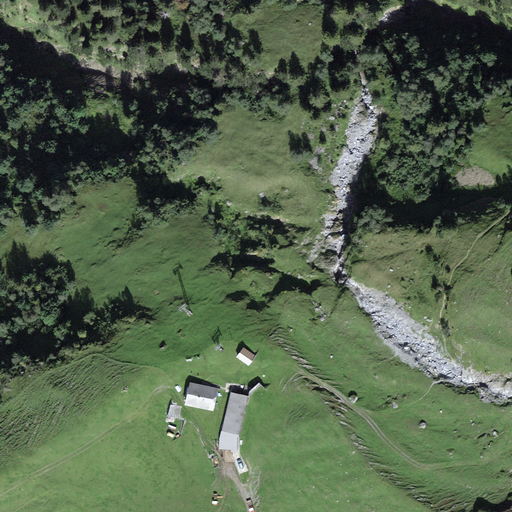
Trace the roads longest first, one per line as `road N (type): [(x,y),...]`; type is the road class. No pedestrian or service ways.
road 1 (track): [(269,364),(332,389),(426,467),(484,460),(511,435)]
road 2 (track): [(187,370),(133,416),(0,494)]
road 3 (track): [(250,511),(220,454),(163,388)]
